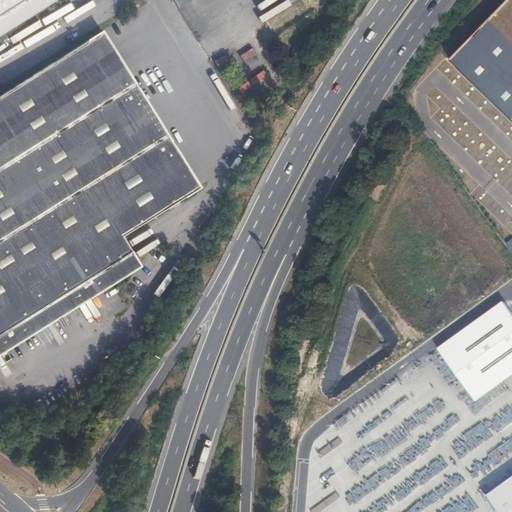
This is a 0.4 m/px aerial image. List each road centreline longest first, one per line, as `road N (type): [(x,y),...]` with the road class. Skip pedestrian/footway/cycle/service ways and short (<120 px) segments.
road 1 (trunk): [(283,175),(149,395),(73,500)]
road 2 (trunk): [(283,175),(207,361),(159,511)]
road 3 (trunk): [(181,511),(250,312),(316,185)]
road 4 (trunk): [(245,511),(254,357),(316,185)]
road 5 (trunk): [(316,185),(434,0)]
road 6 (trunk): [(393,0),(283,175)]
road 7 (residential): [(158,0),(241,138)]
